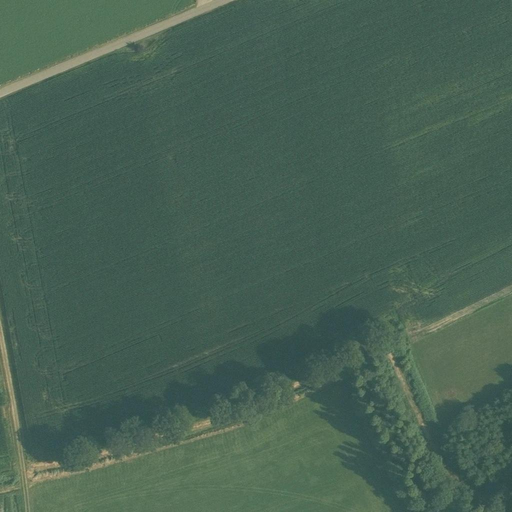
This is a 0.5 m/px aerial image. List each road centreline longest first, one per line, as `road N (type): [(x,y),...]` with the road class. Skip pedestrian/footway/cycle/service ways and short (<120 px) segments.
road 1 (unclassified): [(0,95),(225,0)]
road 2 (track): [(0,337),(28,511)]
